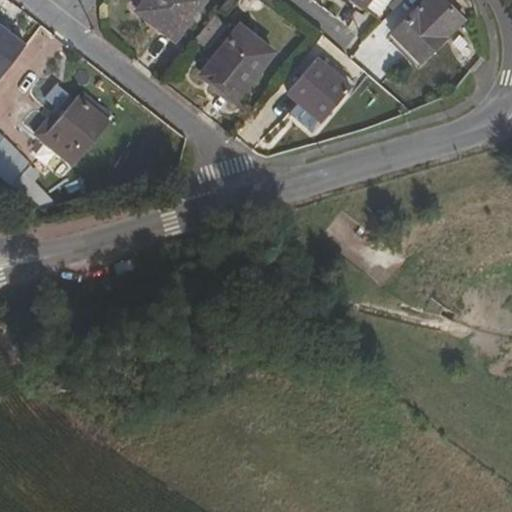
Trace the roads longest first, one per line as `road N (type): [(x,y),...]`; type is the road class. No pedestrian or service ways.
road 1 (residential): [(272,192),(17,269),(0,266)]
road 2 (residential): [(61,22),(272,192)]
road 3 (residential): [(510,99),(480,131),(272,192)]
